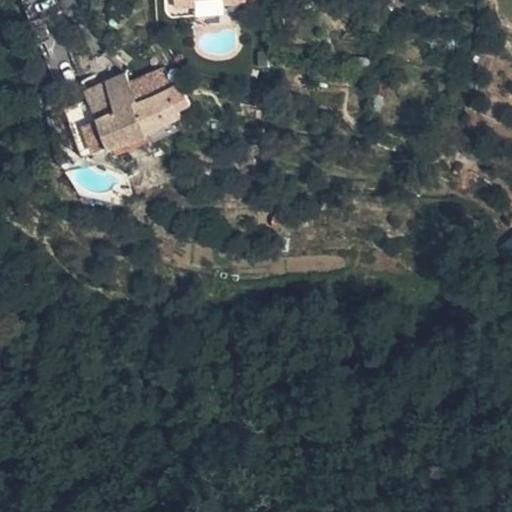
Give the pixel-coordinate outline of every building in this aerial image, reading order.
[(133,100),(123,73),(80,88),(82,96),(93,123),(101,144),(120,136),(110,107),(133,100)] [(174,116),(165,90),(151,95),(161,121),(174,116)] [(151,95),(133,100),(110,107),(120,136),(142,128),(161,121),(151,95)] [(93,123),(82,96),(57,105),(68,134),(78,130),(93,123)] [(161,121),(142,128),(146,139),(178,127),(174,116),(161,121)] [(78,130),(68,134),(76,153),(77,154),(94,149),(101,146),(101,144),(93,123),(78,130)] [(507,254),(511,252),(511,235),(502,240),(507,254)]
